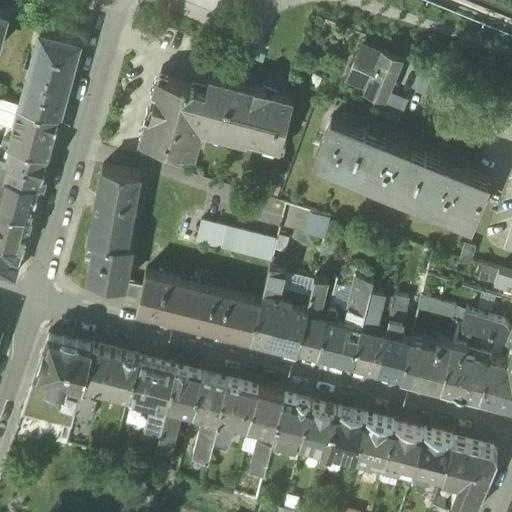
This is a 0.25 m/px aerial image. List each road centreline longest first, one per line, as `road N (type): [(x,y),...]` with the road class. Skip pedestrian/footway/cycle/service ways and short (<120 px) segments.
road 1 (residential): [(26,304),(511,428)]
road 2 (residential): [(26,304),(117,0)]
